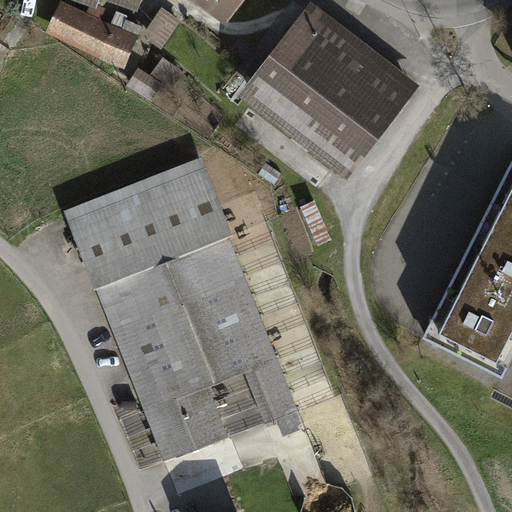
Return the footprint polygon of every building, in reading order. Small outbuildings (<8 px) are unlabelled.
[(236,0),(205,0),(225,15),(236,0)] [(178,22),(165,13),(150,34),(163,44),(178,22)] [(110,31),(99,26),(90,47),(125,62),(141,27),(126,20),(122,29),(113,25),(110,31)] [(252,86),(250,89),(349,165),(411,86),(336,29),(328,39),(305,21),(304,20),(252,86)] [(164,58),(154,72),(175,87),(185,73),(164,58)] [(158,82),(141,71),(131,86),(148,97),(158,82)] [(511,160),(459,265),(511,291),(511,160)] [(205,176),(74,227),(166,461),(228,437),(207,385),(245,370),(265,421),(297,408),(205,176)] [(303,209),(317,244),(330,239),(317,204),(303,209)] [(511,291),(459,265),(423,337),(503,377),(511,357),(511,291)]
